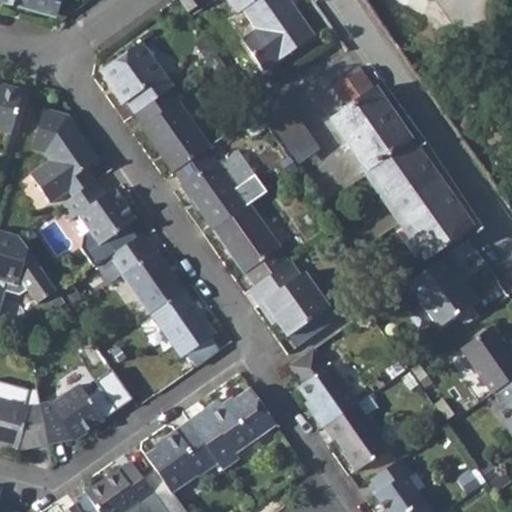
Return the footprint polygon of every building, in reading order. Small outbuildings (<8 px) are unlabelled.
[(5,0),(47,12),(56,8),(57,0),(5,0)] [(180,0),(185,7),(189,12),(205,0),(180,0)] [(226,0),(236,12),(236,13),(246,6),(255,18),(250,21),(256,29),(241,39),(263,70),(313,35),(288,0),(226,0)] [(227,19),(241,39),(256,29),(250,21),(255,18),(246,6),(236,13),(236,12),(227,19)] [(124,102),(133,114),(171,88),(139,42),(98,70),(122,104),(124,102)] [(361,169),(423,258),(471,225),(360,66),(337,81),(338,83),(333,87),(348,109),(332,120),(365,167),(361,169)] [(0,126),(9,129),(22,88),(0,81),(0,126)] [(139,129),(170,174),(173,171),(206,149),(208,148),(171,88),(133,114),(142,128),(139,129)] [(304,163),(324,147),(276,88),(256,104),(304,163)] [(68,189),(73,196),(96,180),(88,167),(99,158),(68,114),(43,107),(32,147),(43,151),(49,160),(29,174),(49,202),(68,189)] [(206,149),(173,171),(182,185),(179,186),(210,230),(247,205),(216,161),(214,162),(206,149)] [(77,215),(98,244),(135,218),(113,190),(106,194),(96,180),(73,196),(58,206),(69,220),(77,215)] [(243,273),(252,284),(286,261),(276,248),(278,246),(249,203),(247,205),(210,230),(241,273),(243,273)] [(0,228),(0,303),(4,288),(20,293),(27,288),(37,302),(56,288),(17,233),(0,228)] [(122,275),(148,313),(183,289),(157,251),(155,252),(142,233),(109,256),(122,275)] [(404,283),(435,328),(474,302),(460,280),(456,283),(448,273),(456,268),(447,254),(404,283)] [(122,275),(109,256),(96,265),(109,284),(122,275)] [(247,288),(258,303),(262,300),(275,318),(286,335),(327,306),(303,272),(298,275),(287,260),(286,261),(252,284),(247,288)] [(187,354),(195,365),(219,350),(210,338),(215,334),(183,289),(148,313),(181,359),(187,354)] [(271,322),(275,318),(262,300),(258,303),(271,322)] [(458,350),(490,396),(493,395),(511,381),(511,356),(503,343),(492,327),(458,350)] [(511,345),(508,340),(503,343),(511,356),(511,345)] [(296,386),(306,400),(315,413),(312,416),(321,428),(322,427),(354,404),(356,403),(329,364),(325,367),(311,347),(287,363),(301,383),(296,386)] [(511,381),(493,395),(502,408),(494,413),(511,438),(511,381)] [(39,399),(46,439),(70,435),(73,438),(115,408),(99,385),(87,394),(79,382),(51,401),(48,397),(39,399)] [(217,399),(203,409),(206,412),(191,423),(220,463),(223,469),(240,456),(237,452),(277,423),(252,387),(223,407),(217,399)] [(0,436),(16,442),(17,444),(46,439),(39,399),(29,401),(0,392),(0,436)] [(302,403),(312,416),(315,413),(306,400),(302,403)] [(354,404),(322,427),(332,442),(337,438),(348,456),(345,458),(355,473),(388,450),(376,434),(378,432),(366,415),(363,417),(354,404)] [(188,419),(191,423),(206,412),(203,409),(188,419)] [(188,419),(176,427),(180,432),(191,423),(188,419)] [(220,463),(191,423),(180,432),(176,427),(162,437),(165,441),(146,453),(173,492),(220,463)] [(374,496),(384,511),(431,511),(406,476),(409,473),(400,459),(368,481),(378,493),(374,496)] [(88,491),(102,511),(122,511),(140,499),(143,502),(156,493),(133,460),(88,491)] [(82,511),(75,501),(61,511),(82,511)]
